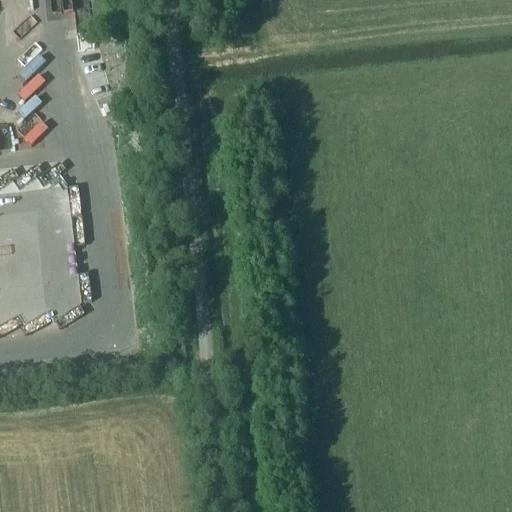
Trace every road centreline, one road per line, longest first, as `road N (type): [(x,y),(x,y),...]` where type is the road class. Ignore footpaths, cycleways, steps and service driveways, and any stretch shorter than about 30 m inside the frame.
road 1 (unclassified): [(216,511),(164,0)]
road 2 (track): [(258,511),(216,115),(231,93),(284,89)]
